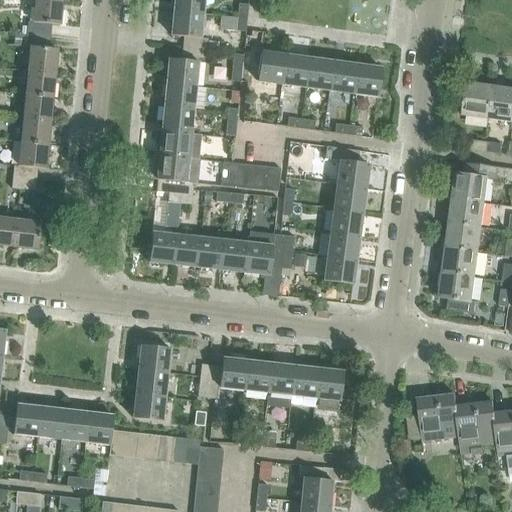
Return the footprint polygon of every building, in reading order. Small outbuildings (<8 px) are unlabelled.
[(27,35),(51,37),(52,25),(60,26),(63,2),(44,0),(35,0),(34,23),(29,22),(27,35)] [(203,15),(204,0),(175,0),(174,12),(203,15)] [(238,5),(237,18),(247,19),(248,6),(238,5)] [(201,39),(203,15),(174,12),(171,37),(184,38),(200,39),(201,39)] [(237,18),(236,32),(245,33),(247,19),(237,18)] [(58,50),(50,50),(51,37),(27,35),(26,48),(31,48),(29,72),(55,75),(58,50)] [(184,38),(183,50),(207,52),(208,40),(201,39),(200,39),(184,38)] [(198,63),(206,64),(207,52),(183,50),(181,61),(198,63)] [(258,82),(282,86),(286,57),(262,53),(258,82)] [(233,55),(232,68),(242,69),(243,56),(233,55)] [(282,86),(306,89),(310,60),(286,57),(282,86)] [(196,87),(198,63),(181,61),(169,60),(167,85),(196,87)] [(306,89),(330,92),(334,63),(310,60),(306,89)] [(330,92),(354,95),(358,66),(334,63),(330,92)] [(358,66),(354,95),(378,98),(382,69),(358,66)] [(232,68),(231,81),(241,82),(242,69),(232,68)] [(26,96),(53,98),(55,75),(29,72),(26,96)] [(464,116),(489,120),(493,87),(478,85),(478,80),(469,79),(464,116)] [(489,120),(511,122),(511,89),(502,88),(503,84),(494,82),(493,87),(489,120)] [(196,87),(167,85),(164,108),(193,111),(196,87)] [(26,96),(24,119),(51,122),(53,98),(26,96)] [(164,108),(162,132),(191,135),(193,111),(164,108)] [(236,123),(238,110),(228,109),(227,122),(236,123)] [(24,119),(21,143),(48,146),(51,122),(24,119)] [(287,128),(301,130),(302,121),(289,119),(287,128)] [(301,130),(314,132),(315,123),(302,121),(301,130)] [(225,132),(225,135),(234,136),(236,123),(227,122),(225,132)] [(335,134),(348,136),(349,127),(336,125),(335,134)] [(348,136),(362,138),(363,129),(349,127),(348,136)] [(160,156),(189,159),(191,135),(162,132),(160,156)] [(469,150),(485,153),(502,155),(503,145),(470,140),(469,150)] [(19,167),(14,166),(13,179),(25,180),(37,181),(38,169),(46,170),(48,146),(21,143),(19,167)] [(340,162),(358,164),(360,152),(327,148),(325,160),(340,162)] [(170,182),(186,184),(189,159),(160,156),(157,181),(170,182)] [(337,186),(366,190),(369,165),(340,162),(337,186)] [(233,164),(231,164),(223,163),(222,175),(231,176),(233,164)] [(233,164),(231,176),(230,188),(242,189),(245,166),(233,164)] [(456,174),(455,182),(454,191),(449,191),(448,200),(453,200),(485,204),(489,179),(496,180),(498,168),(467,164),(465,176),(456,174)] [(242,189),(254,191),(257,167),(245,166),(242,189)] [(254,191),(266,192),(269,168),(257,167),(254,191)] [(269,168),(266,192),(278,193),(281,169),(269,168)] [(511,169),(498,168),(496,180),(511,181),(511,169)] [(221,187),(230,188),(231,176),(222,175),(221,187)] [(12,189),(24,191),(25,180),(13,179),(12,189)] [(24,191),(36,192),(37,181),(25,180),(24,191)] [(181,195),(192,196),(194,184),(186,184),(170,182),(169,194),(181,195)] [(363,214),(366,190),(337,186),(334,210),(363,214)] [(284,190),(283,203),(293,204),(294,191),(284,190)] [(230,194),(217,193),(215,202),(229,204),(230,194)] [(168,204),(180,205),(181,195),(169,194),(168,204)] [(230,194),(229,204),(242,206),(243,196),(230,194)] [(181,195),(180,205),(192,206),(192,196),(181,195)] [(450,224),(482,229),(485,204),(453,200),(451,216),(446,215),(445,224),(450,225),(450,224)] [(283,203),(282,217),(291,218),(293,204),(283,203)] [(360,238),(363,214),(334,210),(331,234),(360,238)] [(0,246),(14,248),(17,221),(0,219),(0,246)] [(17,221),(14,248),(38,251),(41,224),(17,221)] [(447,249),(479,253),(482,229),(450,224),(450,225),(448,240),(443,240),(442,249),(446,250),(447,249)] [(149,263),(174,266),(177,237),(152,234),(149,263)] [(331,234),(327,257),(356,260),(360,238),(331,234)] [(270,276),(271,268),(283,270),(284,253),(286,237),(274,236),(273,247),(248,245),(245,274),(270,276)] [(174,266),(198,268),(201,239),(177,237),(174,266)] [(284,253),(293,254),(295,238),(286,237),(284,253)] [(198,268),(221,271),(225,242),(201,239),(198,268)] [(221,271),(245,274),(248,245),(225,242),(221,271)] [(447,249),(446,250),(444,265),(440,264),(438,274),(443,274),(476,278),(479,253),(447,249)] [(283,270),(291,271),(293,254),(284,253),(283,270)] [(304,257),(294,256),(293,266),(303,267),(304,257)] [(356,261),(327,257),(324,282),(353,286),(356,261)] [(503,281),(511,282),(511,265),(505,265),(503,281)] [(443,274),(441,289),(436,289),(435,298),(472,303),(476,278),(443,274)] [(500,306),(510,308),(511,291),(502,290),(500,306)] [(141,347),(138,371),(167,374),(170,350),(141,347)] [(242,391),(245,362),(221,359),(218,388),(242,391)] [(242,391),(266,394),(269,365),(245,362),(242,391)] [(199,365),(198,382),(206,382),(208,366),(199,365)] [(266,394),(290,396),(293,367),(269,365),(266,394)] [(206,382),(204,399),(217,400),(218,388),(217,388),(220,367),(208,366),(206,382)] [(290,396),(314,399),(317,370),(293,367),(290,396)] [(317,370),(314,399),(338,402),(341,373),(317,370)] [(136,395),(165,398),(167,374),(138,371),(136,395)] [(196,398),(204,399),(206,382),(198,382),(196,398)] [(165,398),(136,395),(133,419),(162,423),(165,398)] [(423,443),(460,438),(457,407),(456,396),(418,400),(423,443)] [(481,448),(498,446),(495,415),(494,403),(457,407),(460,438),(462,457),(482,454),(481,448)] [(13,435),(38,438),(41,409),(16,406),(13,435)] [(38,438),(61,440),(65,411),(41,409),(38,438)] [(88,414),(65,411),(61,440),(85,443),(88,414)] [(499,457),(511,455),(511,412),(495,415),(498,446),(499,457)] [(194,427),(204,428),(206,415),(195,413),(194,427)] [(88,414),(85,443),(110,446),(111,432),(113,417),(88,414)] [(109,456),(122,458),(124,433),(111,432),(109,456)] [(124,433),(122,458),(134,460),(137,435),(124,433)] [(260,448),(274,449),(276,436),(262,434),(262,438),(261,438),(260,448)] [(134,460),(147,461),(149,436),(137,435),(134,460)] [(162,437),(149,436),(147,461),(159,462),(162,437)] [(174,439),(162,437),(159,462),(172,464),(174,439)] [(247,446),(260,448),(261,438),(248,437),(247,446)] [(172,464),(184,465),(187,440),(174,439),(172,464)] [(187,440),(184,465),(197,466),(198,460),(199,448),(200,442),(187,440)] [(296,452),(308,453),(309,444),(296,442),(296,452)] [(308,453),(322,455),(323,445),(309,444),(308,453)] [(199,448),(198,460),(222,463),(223,450),(199,448)] [(197,466),(197,472),(221,474),(222,463),(198,460),(197,466)] [(302,479),(320,481),(321,469),(297,467),(296,479),(302,480),(302,479)] [(197,472),(196,484),(219,487),(221,474),(197,472)] [(18,482),(32,484),(33,474),(19,473),(18,482)] [(33,474),(32,484),(46,485),(47,476),(33,474)] [(66,488),(80,489),(81,480),(67,478),(66,488)] [(302,480),(300,504),(329,506),(331,482),(320,481),(302,479),(302,480)] [(81,480),(80,489),(93,491),(94,481),(81,480)] [(196,484),(194,496),(218,498),(219,487),(196,484)] [(257,486),(256,500),(266,501),(267,486),(257,486)] [(16,505),(28,506),(29,494),(17,493),(16,505)] [(29,494),(28,506),(40,508),(41,496),(29,494)] [(194,496),(193,508),(217,510),(218,498),(194,496)] [(58,510),(70,511),(71,500),(60,498),(58,510)] [(71,500),(70,511),(74,511),(82,511),(84,501),(71,500)] [(256,500),(254,511),(264,511),(266,501),(256,500)] [(101,511),(113,511),(114,505),(102,503),(101,511)]
